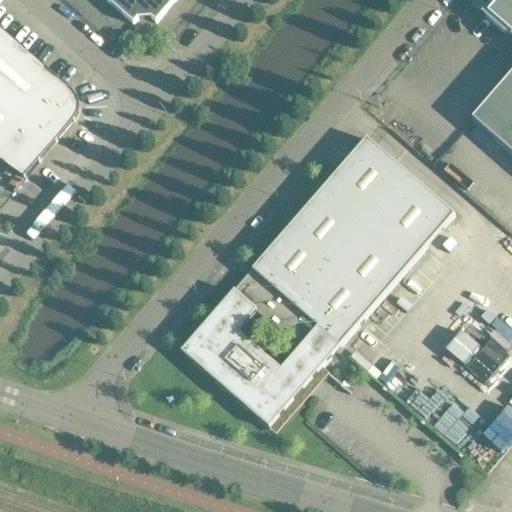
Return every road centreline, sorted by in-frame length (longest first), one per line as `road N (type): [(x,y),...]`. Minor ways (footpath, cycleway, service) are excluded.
road 1 (unclassified): [(84,423),(103,373),(428,0)]
road 2 (unclassified): [(363,511),(84,423)]
road 3 (unclassified): [(0,283),(149,107)]
road 4 (unclassified): [(149,107),(24,0)]
road 5 (unclassified): [(149,107),(242,0)]
